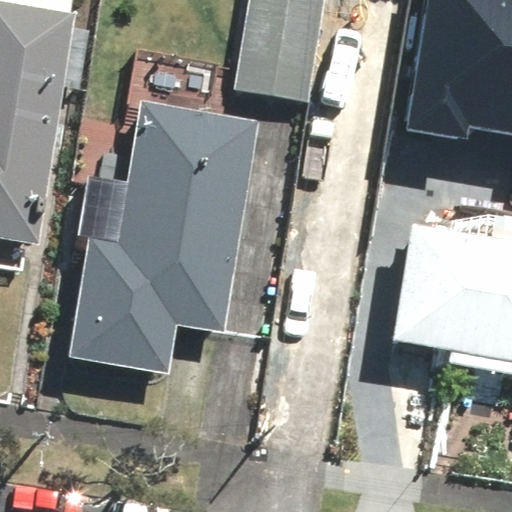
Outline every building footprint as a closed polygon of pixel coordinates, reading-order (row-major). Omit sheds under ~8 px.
[(81,40),(54,36),(59,0),(0,0),(0,276),(17,279),(45,93),(72,97),(81,40)] [(316,0),(237,0),(223,99),(301,110),(316,0)] [(511,0),(420,0),(403,102),(511,121),(511,0)] [(243,134),(124,115),(103,254),(70,249),(52,370),(155,386),(162,338),(211,346),(243,134)] [(511,389),(511,232),(480,228),(477,250),(391,239),(376,354),(430,362),(428,378),(511,389)]
